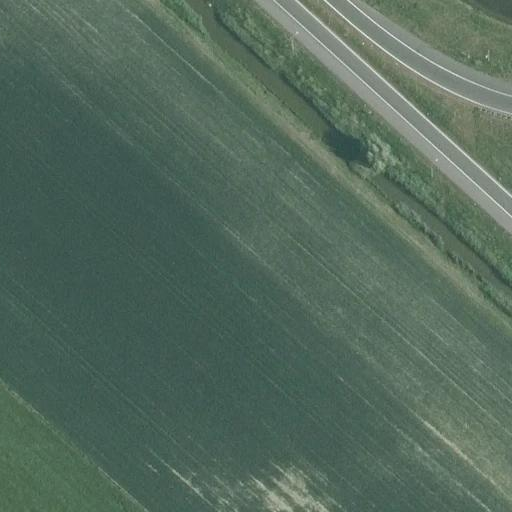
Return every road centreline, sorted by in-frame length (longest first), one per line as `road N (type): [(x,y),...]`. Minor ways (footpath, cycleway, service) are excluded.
road 1 (motorway): [(281,0),(511,210)]
road 2 (motorway): [(511,105),(432,73),(333,0)]
